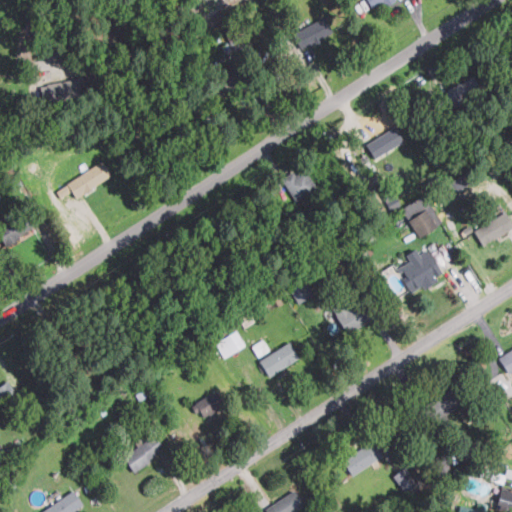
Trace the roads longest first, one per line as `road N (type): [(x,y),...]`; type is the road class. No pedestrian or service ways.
road 1 (residential): [(0,326),(500,0)]
road 2 (residential): [(165,511),(511,287)]
